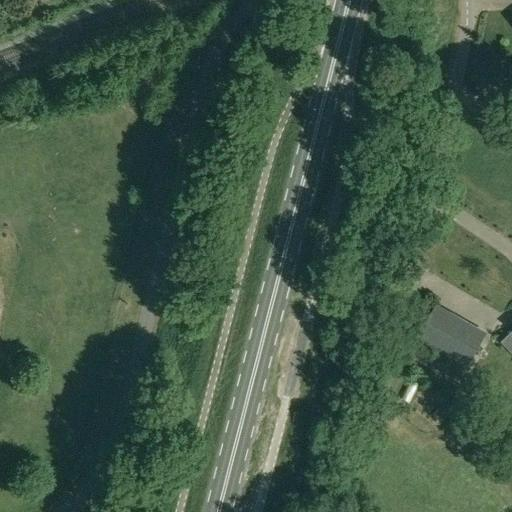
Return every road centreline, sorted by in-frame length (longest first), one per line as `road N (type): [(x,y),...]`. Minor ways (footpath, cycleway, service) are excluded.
road 1 (unclassified): [(68,511),(115,449),(217,45),(256,0)]
road 2 (unclassified): [(464,0),(448,116),(387,343),(465,389),(511,481)]
road 3 (primary): [(219,511),(350,0)]
